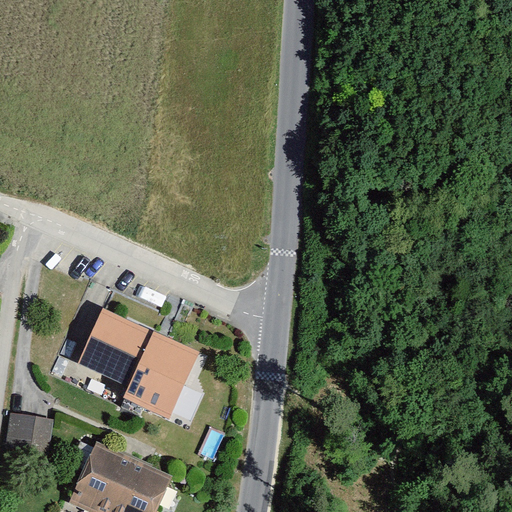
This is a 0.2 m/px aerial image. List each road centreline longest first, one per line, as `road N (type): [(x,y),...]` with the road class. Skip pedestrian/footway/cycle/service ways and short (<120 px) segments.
road 1 (tertiary): [(285,326),(305,0)]
road 2 (residential): [(20,213),(285,326)]
road 3 (tertiary): [(257,511),(285,326)]
road 4 (unclassified): [(0,373),(20,213)]
